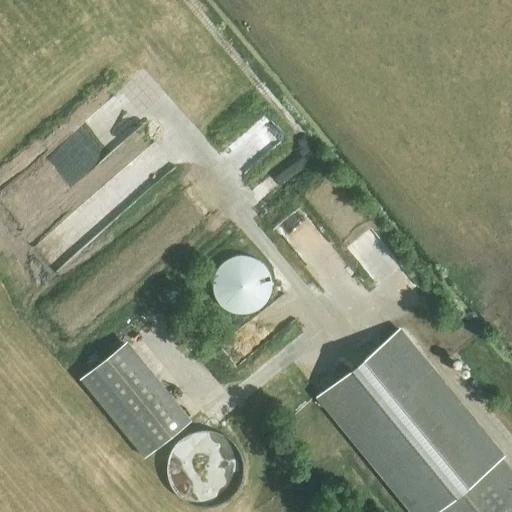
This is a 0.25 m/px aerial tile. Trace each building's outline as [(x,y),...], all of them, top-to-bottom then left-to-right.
[(252,181),(267,169),(260,161),(246,173),(252,181)] [(183,183),(146,217),(167,239),(204,205),(183,183)] [(284,248),(301,234),(287,217),(270,232),(284,248)] [(222,263),(215,270),(212,279),(211,288),(213,297),(218,305),(225,311),(233,315),(243,316),(252,314),(260,309),(266,302),(270,293),(270,284),(268,275),(264,267),(257,261),(248,257),(239,256),(230,258),(222,263)] [(243,332),(240,328),(214,346),(227,363),(264,338),(254,325),(243,332)] [(511,511),(511,469),(395,330),(319,392),(418,511),(511,511)] [(146,354),(152,347),(138,336),(132,343),(146,354)] [(187,424),(123,345),(80,379),(145,458),(187,424)]
